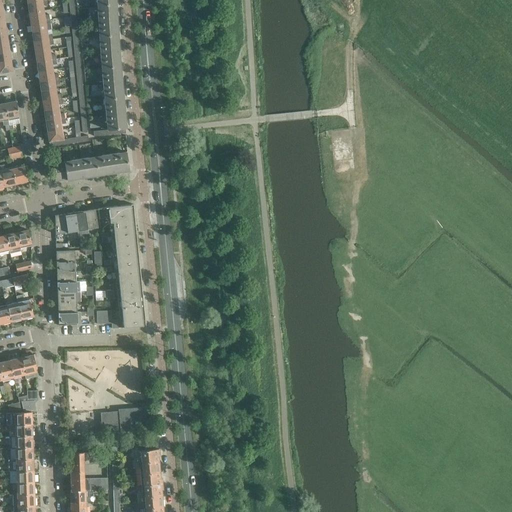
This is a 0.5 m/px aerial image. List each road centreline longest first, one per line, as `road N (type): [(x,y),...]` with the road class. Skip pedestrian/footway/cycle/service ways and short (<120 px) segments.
road 1 (primary): [(192,511),(143,0)]
road 2 (track): [(368,496),(351,126)]
road 3 (residential): [(143,186),(176,511)]
road 4 (residential): [(126,0),(143,186)]
road 5 (residential): [(50,511),(42,333)]
road 6 (residential): [(42,333),(42,201)]
road 7 (residential): [(42,201),(22,81)]
